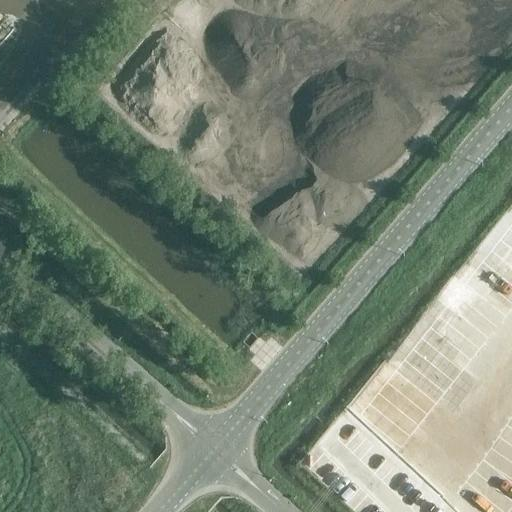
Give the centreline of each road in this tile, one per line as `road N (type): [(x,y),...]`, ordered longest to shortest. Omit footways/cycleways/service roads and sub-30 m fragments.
road 1 (unclassified): [(212,450),(511,106)]
road 2 (tertiary): [(212,450),(0,262)]
road 3 (unclassified): [(0,108),(93,0)]
